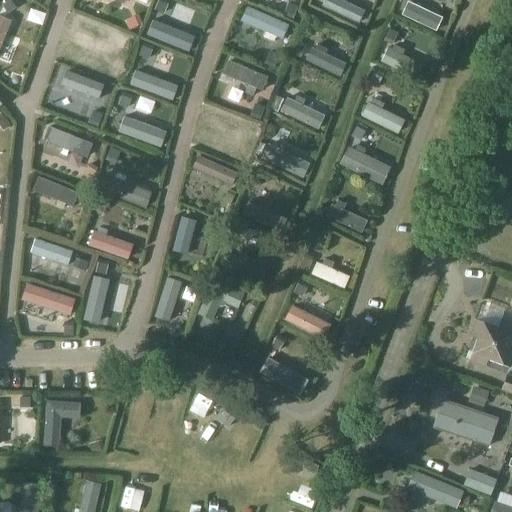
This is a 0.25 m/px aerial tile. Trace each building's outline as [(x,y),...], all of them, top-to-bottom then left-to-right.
[(46,0),(13,0),(35,17),(48,1),(46,0)] [(120,12),(120,9),(136,14),(140,0),(84,0),(84,1),(120,12)] [(319,7),(315,20),(351,33),(356,21),(319,7)] [(273,50),(278,39),(241,22),(235,34),(273,50)] [(102,58),(107,45),(74,32),(68,45),(102,58)] [(311,49),(305,61),(338,77),(344,64),(323,54),(325,50),(317,46),(315,50),(311,49)] [(286,99),(280,112),(317,130),(323,117),(302,107),(304,101),(296,97),(294,103),(286,99)] [(395,134),(402,121),(368,103),(361,117),(395,134)] [(231,145),(235,134),(203,122),(199,133),(231,145)] [(140,152),(156,158),(160,149),(143,143),(140,152)] [(267,144),(261,158),(301,177),(307,164),(281,152),(283,148),(274,144),(272,147),(267,144)] [(372,196),(378,186),(346,169),(341,180),(372,196)] [(107,176),(101,192),(143,209),(149,193),(107,176)] [(331,206),(326,218),(360,234),(366,222),(342,211),(344,205),(337,201),(334,207),(331,206)] [(85,259),(115,267),(119,255),(89,247),(85,259)] [(29,254),(28,269),(44,271),(45,256),(29,254)] [(316,264),(311,275),(343,289),(348,278),(329,270),(332,263),(324,260),(321,266),(316,264)] [(92,280),(82,323),(97,326),(103,299),(109,300),(111,292),(105,291),(107,283),(92,280)] [(212,281),(197,314),(210,320),(217,306),(219,307),(224,306),(225,303),(236,308),(242,295),(212,281)] [(163,332),(173,297),(161,294),(151,328),(163,332)] [(22,300),(18,319),(62,328),(66,310),(22,300)] [(470,336),(476,338),(469,360),(484,366),(486,360),(509,368),(511,358),(511,350),(508,350),(511,339),(511,326),(501,322),(498,328),(476,320),(470,336)] [(294,329),(290,338),(312,348),(316,338),(294,329)] [(413,355),(433,360),(438,342),(419,336),(413,355)] [(511,394),(511,377),(506,375),(501,390),(511,394)] [(78,419),(79,404),(45,401),(43,446),(59,448),(60,418),(78,419)] [(489,448),(498,420),(442,402),(433,429),(489,448)] [(494,445),(491,462),(502,464),(505,447),(494,445)] [(413,472),(406,489),(455,509),(461,492),(413,472)] [(37,511),(39,486),(23,485),(21,511),(37,511)] [(464,488),(462,504),(489,507),(490,491),(464,488)] [(460,511),(479,511),(480,509),(463,503),(460,511)]
